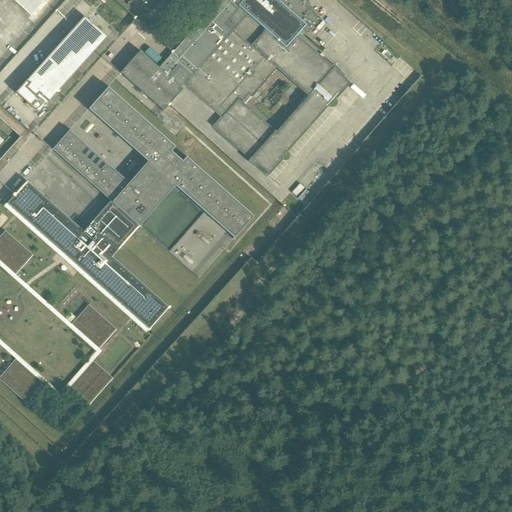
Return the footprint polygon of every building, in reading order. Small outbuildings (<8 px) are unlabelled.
[(264,172),(268,174),(282,159),(280,157),(285,151),(286,152),(329,104),(328,103),(333,97),(335,99),(350,81),(339,71),(340,69),(333,63),(332,64),(298,34),(304,27),(307,30),(320,15),(303,0),(218,0),(158,68),(138,51),(119,72),(162,111),(185,86),(219,117),(211,126),(248,159),(247,160),(254,167),(255,165),(264,172)] [(38,109),(39,108),(102,37),(102,36),(102,35),(102,34),(100,32),(102,30),(84,15),(83,14),(82,14),(81,15),(14,90),(35,108),(36,109),(37,109),(38,109)] [(177,161),(165,150),(169,146),(107,90),(88,111),(143,161),(124,181),(69,132),(52,152),(105,200),(79,231),(21,179),(2,202),(143,329),(163,307),(107,256),(170,186),(229,238),(248,217),(181,156),(177,161)] [(33,256),(5,231),(0,236),(0,261),(16,275),(33,256)] [(116,330),(88,305),(71,324),(99,349),(116,330)] [(43,385),(15,360),(0,377),(0,380),(26,404),(43,385)] [(112,378),(93,361),(68,389),(87,406),(112,378)]
